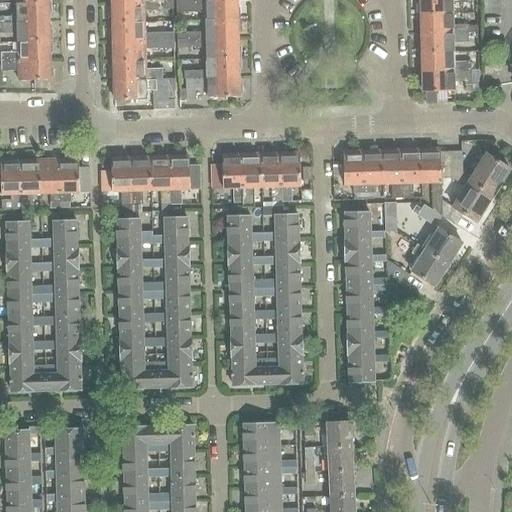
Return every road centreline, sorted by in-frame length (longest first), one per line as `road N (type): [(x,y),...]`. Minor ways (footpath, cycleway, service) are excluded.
road 1 (residential): [(216,410),(332,392),(318,126)]
road 2 (residential): [(511,234),(430,362),(404,451)]
road 3 (residential): [(0,410),(216,410)]
road 4 (residential): [(264,126),(93,129),(77,109)]
road 5 (secondary): [(444,499),(471,366)]
road 6 (secondary): [(471,366),(442,402),(420,479)]
road 7 (residential): [(264,126),(262,0)]
road 8 (residential): [(394,0),(397,123)]
